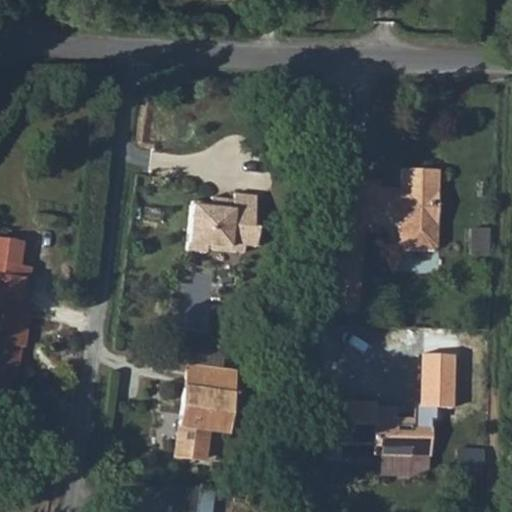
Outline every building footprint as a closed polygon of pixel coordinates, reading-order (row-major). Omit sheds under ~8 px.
[(427,201),(435,202),(436,167),(400,167),(399,187),(377,187),(377,180),(338,177),(330,310),(355,311),(360,234),(375,235),(375,225),(396,226),(396,244),(401,253),(427,253),(434,245),(435,227),(426,227),(427,201)] [(248,229),(252,199),(230,196),(230,202),(209,199),(208,205),(188,202),(181,252),(200,255),(201,247),(223,250),(223,254),(238,256),(239,248),(251,250),(254,230),(248,229)] [(435,227),(435,202),(427,201),(426,227),(435,227)] [(0,261),(12,263),(14,244),(0,242),(0,261)] [(0,369),(7,370),(14,372),(17,342),(25,344),(30,304),(25,302),(16,301),(18,287),(27,287),(29,265),(12,263),(0,261),(0,369)] [(25,302),(27,287),(18,287),(16,301),(25,302)] [(422,353),(420,407),(452,408),(454,355),(422,353)] [(232,375),(185,369),(176,457),(202,460),(205,431),(226,433),(232,375)] [(424,460),(425,421),(367,419),(368,407),(318,405),(316,443),(365,445),(365,458),(424,460)] [(316,446),(315,472),(350,473),(351,447),(316,446)]
